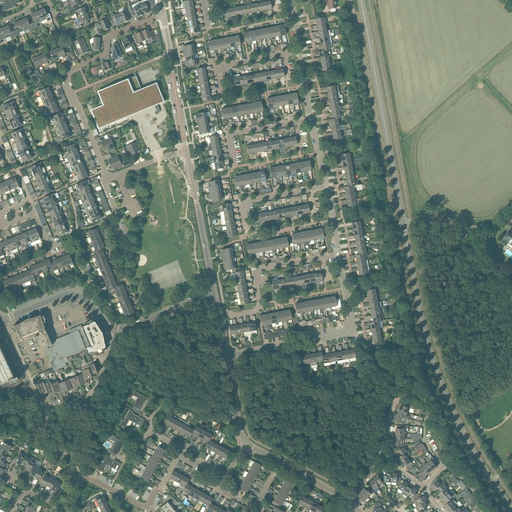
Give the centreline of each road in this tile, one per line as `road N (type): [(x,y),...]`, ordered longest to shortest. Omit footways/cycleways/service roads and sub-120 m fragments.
road 1 (secondary): [(511,510),(460,427),(432,358),(360,0)]
road 2 (residential): [(104,178),(64,76),(105,54),(110,37),(161,16)]
road 3 (residential): [(224,355),(345,331),(350,319),(338,254)]
road 4 (residential): [(228,316),(256,311),(262,268),(338,254)]
road 5 (tertiary): [(214,296),(186,150)]
road 6 (tertiary): [(186,150),(161,16)]
road 7 (residential): [(0,319),(73,294),(113,328)]
road 8 (residential): [(40,407),(77,401),(96,388),(113,328)]
road 9 (tertiary): [(349,499),(244,440)]
